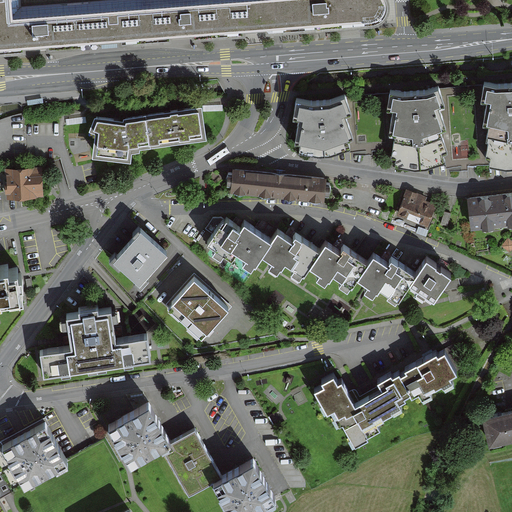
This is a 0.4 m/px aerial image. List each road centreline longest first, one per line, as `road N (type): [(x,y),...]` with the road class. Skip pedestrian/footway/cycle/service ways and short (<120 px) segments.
road 1 (residential): [(408,335),(35,398),(0,394)]
road 2 (residential): [(511,289),(334,215),(156,207),(137,190)]
road 3 (residential): [(511,184),(453,188),(281,160),(252,135)]
road 4 (primary): [(0,78),(266,58)]
road 5 (residential): [(0,364),(114,198)]
road 6 (primary): [(266,58),(406,47)]
road 7 (residential): [(137,190),(252,135)]
